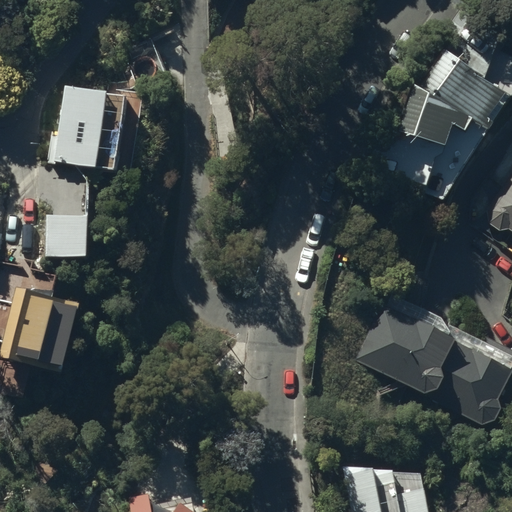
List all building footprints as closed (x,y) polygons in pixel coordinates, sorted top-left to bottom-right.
[(254,0),(271,14),(282,0),(254,0)] [(511,93),(511,88),(446,47),(423,83),(461,107),(475,115),(492,126),(511,93)] [(141,92),(69,81),(62,129),(54,128),(50,158),(115,168),(114,176),(129,178),(141,92)] [(461,107),(423,83),(418,82),(403,128),(450,144),(456,124),(470,128),(475,115),(461,107)] [(511,174),(487,209),(491,221),(502,228),(510,226),(511,227),(511,174)] [(90,212),(48,212),(48,252),(90,252),(90,212)] [(3,351),(64,367),(84,300),(20,284),(3,351)] [(461,332),(384,303),(356,359),(436,391),(434,398),(489,423),(497,418),(505,406),(502,396),(511,374),(511,363),(458,339),(461,332)] [(343,464),(352,511),(427,511),(420,471),(343,464)] [(155,493),(131,495),(132,511),(200,511),(199,499),(176,501),(177,509),(156,511),(155,493)]
